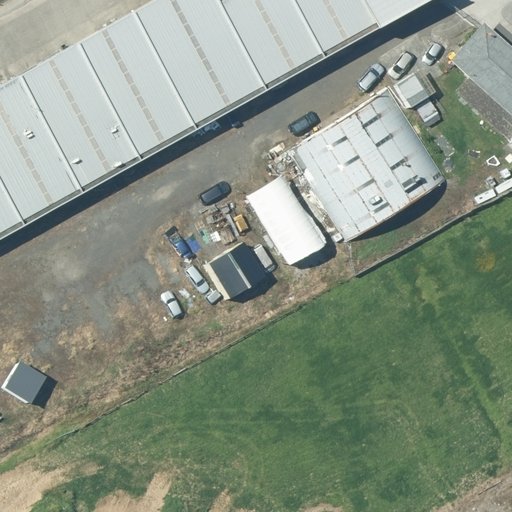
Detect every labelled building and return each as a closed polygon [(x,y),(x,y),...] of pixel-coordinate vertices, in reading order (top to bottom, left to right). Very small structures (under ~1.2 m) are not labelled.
[(0,237),(429,0),(225,0),(211,8),(206,0),(158,0),(0,88),(0,237)] [(434,50),(452,65),(441,78),(511,139),(511,48),(469,11),(434,50)] [(378,93),(392,86),(384,71),(370,79),(378,93)] [(288,152),(345,243),(444,181),(389,89),(288,152)] [(308,262),(313,270),(325,263),(319,255),(323,252),(276,179),(275,181),(273,183),(272,184),(270,186),(268,188),(267,190),(265,191),(263,193),(261,194),(259,196),(257,197),(255,199),(253,200),(251,201),(249,202),(247,203),(245,204),(242,205),(287,275),(308,262)]
